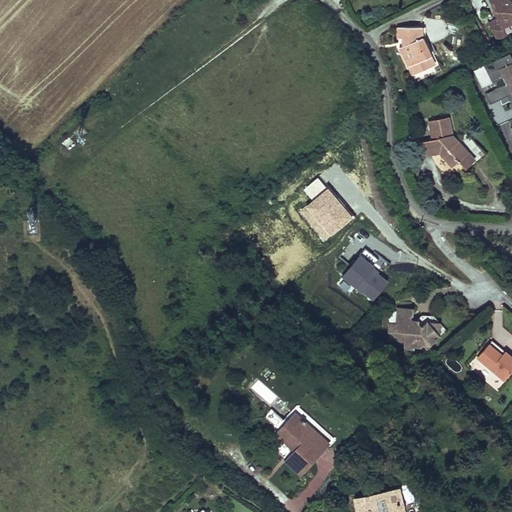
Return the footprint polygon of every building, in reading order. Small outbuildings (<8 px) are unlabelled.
[(489,0),(493,6),(496,6),(495,16),(497,19),(488,23),(496,40),(506,35),(502,28),(511,22),(511,16),(511,14),(511,4),(509,0),(489,0)] [(430,56),(421,38),(421,27),(397,28),(397,38),(401,38),(406,38),(409,43),(401,47),(400,48),(412,75),(429,67),(425,58),(430,56)] [(507,97),(511,106),(511,59),(509,54),(484,67),(493,83),(503,78),(506,85),(495,90),(500,100),(507,97)] [(429,67),(434,64),(430,56),(425,58),(429,67)] [(491,105),(500,100),(495,90),(486,95),(491,105)] [(465,168),(474,159),(463,148),(472,139),(467,133),(457,141),(452,135),(448,118),(429,122),(433,140),(420,142),(423,156),(439,152),(452,166),(458,160),(465,168)] [(474,159),(465,168),(468,171),(486,154),(472,139),(463,148),(474,159)] [(318,177),(304,190),(312,199),(298,211),(325,242),(353,217),(318,177)] [(342,275),(370,302),(390,281),(378,270),(384,263),(368,248),(342,275)] [(389,324),(387,340),(405,341),(413,342),(413,347),(420,347),(423,345),(426,348),(446,330),(434,316),(421,327),(418,324),(418,321),(417,321),(412,320),(409,318),(412,315),(412,309),(397,308),(396,324),(389,324)] [(421,327),(434,316),(422,315),(419,318),(418,318),(417,321),(418,321),(418,324),(421,327)] [(413,342),(405,341),(404,349),(413,350),(413,347),(413,342)] [(501,355),(505,352),(492,341),(488,344),(501,355)] [(503,380),(511,369),(511,357),(505,352),(501,355),(488,344),(477,358),(503,380)] [(279,426),(284,419),(269,410),(265,417),(279,426)] [(290,461),(306,474),(330,443),(305,423),(306,422),(302,419),(301,420),(294,415),(279,434),(299,449),(298,452),(290,461)] [(299,449),(279,434),(278,436),(298,452),(299,449)] [(307,500),(334,466),(327,461),(300,495),(307,500)] [(398,511),(404,511),(400,488),(393,490),(398,511)] [(398,511),(393,490),(354,499),(356,511),(398,511)] [(291,511),(299,511),(305,508),(294,496),(285,504),(291,511)]
